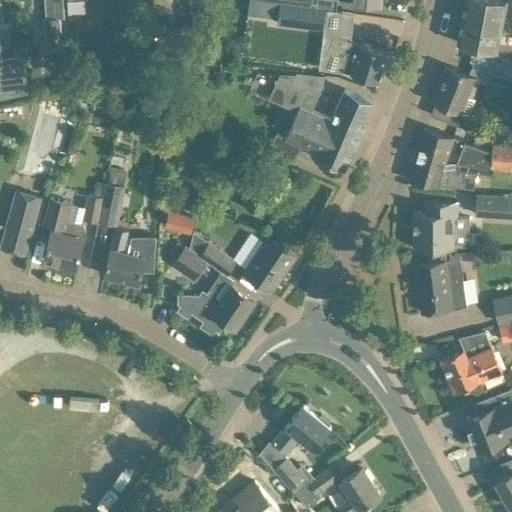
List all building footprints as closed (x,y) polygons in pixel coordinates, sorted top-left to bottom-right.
[(153,0),(158,50),(195,51),(195,38),(175,37),(176,29),(172,29),(169,0),(153,0)] [(254,0),(250,20),(264,22),(268,3),(254,0)] [(511,0),(465,0),(458,41),(473,44),(497,49),(503,15),(511,17),(511,0)] [(280,1),(277,22),(325,28),(327,8),(309,5),(280,1)] [(61,42),(59,16),(44,17),(46,43),(61,42)] [(361,41),(351,72),(359,75),(378,81),(380,75),(382,76),(386,66),(383,65),(388,50),(369,44),(361,41)] [(511,59),(496,54),(492,68),(508,73),(511,72),(511,59)] [(82,77),(95,79),(97,59),(83,58),(82,77)] [(322,74),(324,74),(322,74),(324,64),(299,60),(297,71),(322,74)] [(0,96),(18,94),(16,77),(4,78),(3,64),(0,63),(0,96)] [(436,101),(431,113),(458,124),(463,110),(460,109),(465,95),(469,96),(477,76),(449,65),(435,100),(436,101)] [(511,90),(511,72),(508,73),(492,68),(488,81),(511,90)] [(322,74),(297,71),(296,71),(284,98),(299,105),(286,136),(276,132),(268,150),(294,161),(302,144),(317,151),(316,154),(345,167),(374,101),(345,88),(331,118),(312,109),(322,85),(324,74),(322,74)] [(454,135),(445,130),(425,125),(418,151),(491,171),(491,167),(511,167),(511,142),(493,141),(493,138),(477,132),(473,142),(454,135)] [(490,172),(491,171),(418,151),(410,179),(474,187),(476,171),(490,172)] [(103,195),(98,220),(118,224),(126,184),(124,184),(127,169),(110,166),(107,180),(104,195),(103,195)] [(31,232),(41,195),(17,188),(7,225),(31,232)] [(84,204),(82,217),(83,217),(98,220),(103,195),(94,193),(87,192),(84,204)] [(511,196),(479,194),(477,213),(511,215),(511,196)] [(50,196),(43,224),(53,227),(52,229),(49,239),(44,258),(77,266),(81,247),(84,237),(82,236),(84,227),(82,220),(68,216),(72,201),(50,196)] [(459,200),(444,200),(424,199),(424,210),(414,210),(414,247),(471,246),(470,216),(458,217),(459,200)] [(195,216),(169,209),(165,224),(191,231),(195,216)] [(105,273),(138,282),(142,266),(154,269),(156,236),(132,236),(127,235),(128,231),(116,228),(105,273)] [(200,235),(191,248),(207,259),(216,265),(226,272),(235,259),(200,235)] [(266,240),(244,272),(271,291),(297,253),(272,236),(269,241),(266,240)] [(185,244),(172,262),(195,277),(207,259),(191,248),(185,244)] [(447,257),(415,262),(422,311),(453,307),(468,305),(463,271),(449,273),(447,257)] [(236,327),(255,298),(230,281),(221,294),(208,285),(205,290),(177,288),(180,298),(182,300),(179,304),(191,312),(194,308),(205,316),(202,320),(216,329),(218,325),(221,327),(226,320),(236,327)] [(511,294),(494,299),(499,322),(511,318),(511,294)] [(511,322),(500,325),(504,341),(511,338),(511,322)] [(490,347),(479,352),(478,352),(468,357),(464,346),(441,356),(455,389),(499,370),(490,347)] [(511,428),(511,390),(510,386),(474,401),(478,412),(467,416),(479,447),(498,439),(507,435),(505,431),(511,428)] [(286,425),(273,441),(286,451),(299,436),(313,448),(331,426),(329,424),(331,421),(321,413),(319,416),(303,403),(286,425)] [(285,455),(273,466),(282,477),(295,466),(285,455)] [(507,473),(497,479),(503,490),(499,492),(505,503),(509,500),(511,504),(511,503),(511,455),(500,461),(507,473)] [(297,490),(296,491),(307,506),(321,495),(318,491),(340,475),(332,464),(316,476),(308,481),(302,486),(297,490)] [(352,496),(337,505),(341,511),(351,511),(359,507),(359,508),(364,504),(381,493),(363,466),(346,476),(341,480),(345,486),(352,496)] [(281,511),(282,511),(255,481),(218,511),(281,511)]
